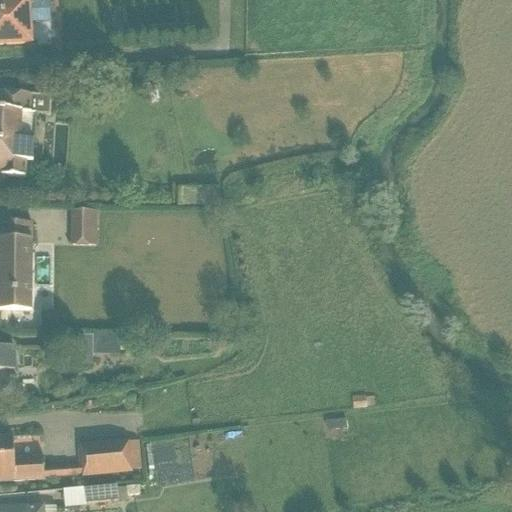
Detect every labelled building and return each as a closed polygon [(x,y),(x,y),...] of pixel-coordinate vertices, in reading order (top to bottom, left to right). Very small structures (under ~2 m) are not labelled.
[(0,47),(28,46),(26,0),(22,0),(0,1),(0,47)] [(0,177),(26,179),(28,142),(17,142),(18,114),(0,113),(0,177)] [(59,211),(58,242),(79,243),(79,211),(59,211)] [(0,312),(28,313),(31,227),(0,225),(0,312)] [(0,375),(15,375),(14,349),(0,349),(0,375)] [(339,396),(339,409),(359,409),(359,395),(339,396)] [(0,485),(42,484),(41,459),(13,460),(12,441),(0,441),(0,485)] [(79,449),(80,484),(131,481),(129,446),(79,449)] [(138,454),(136,481),(154,482),(155,455),(138,454)] [(74,504),(106,503),(105,485),(73,486),(74,504)]
